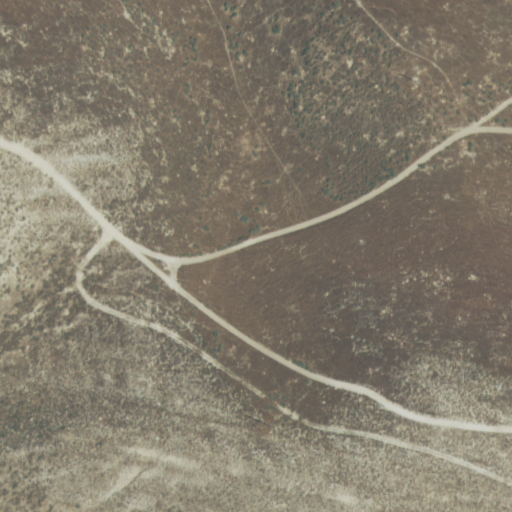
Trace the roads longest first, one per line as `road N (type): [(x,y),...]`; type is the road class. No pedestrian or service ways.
road 1 (track): [(0,144),(66,189),(187,298),(286,365),(440,427),(511,433)]
road 2 (track): [(511,482),(387,440),(319,428),(174,334),(98,308),(83,295),(79,274),(112,229)]
